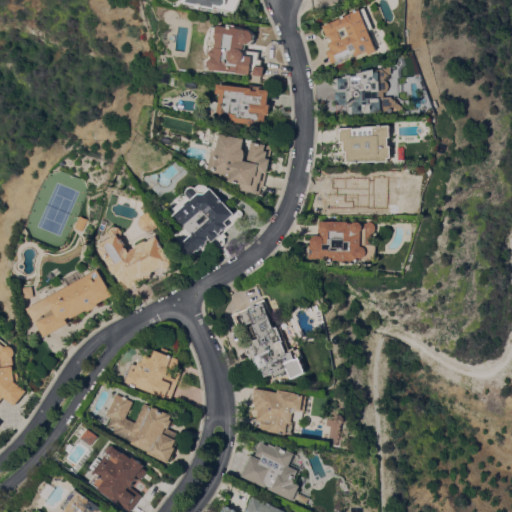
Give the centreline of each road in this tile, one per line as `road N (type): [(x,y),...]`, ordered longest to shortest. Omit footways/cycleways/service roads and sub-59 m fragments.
road 1 (residential): [(282,0),(300,88),(302,163),(286,213),(251,253),(122,331)]
road 2 (track): [(511,348),(485,371),(443,368),(382,325),(381,511)]
road 3 (residential): [(0,487),(41,450),(122,331)]
road 4 (residential): [(122,331),(76,356),(36,422),(0,460)]
road 5 (residential): [(215,374),(196,461),(162,511)]
road 6 (residential): [(190,511),(223,447),(227,400),(215,374)]
